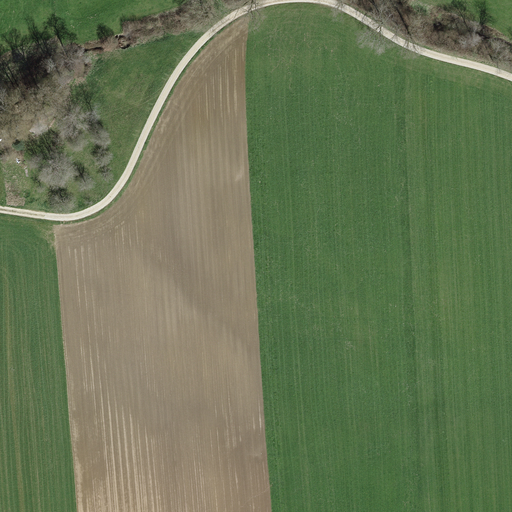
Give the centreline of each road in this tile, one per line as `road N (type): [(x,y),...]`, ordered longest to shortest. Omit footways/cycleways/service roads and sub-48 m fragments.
road 1 (track): [(0,209),(68,217),(99,206),(129,169),(192,50),(231,16),(275,0)]
road 2 (track): [(321,0),(411,46),(511,77)]
